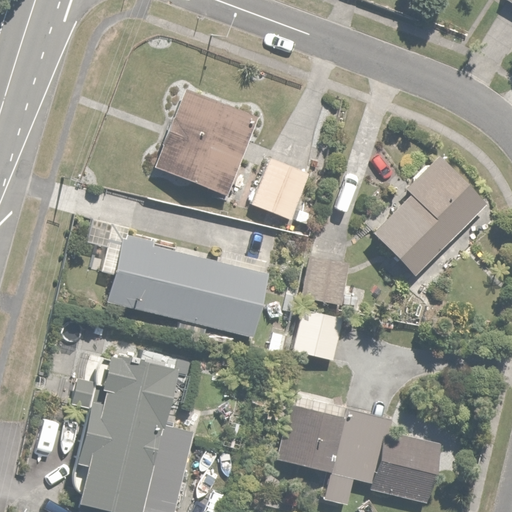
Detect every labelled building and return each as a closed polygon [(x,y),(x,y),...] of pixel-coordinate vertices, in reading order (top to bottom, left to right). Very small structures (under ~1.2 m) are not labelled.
[(257,114),(184,86),(153,168),(227,196),(257,114)] [(406,274),(484,203),(439,154),(403,188),(409,195),(368,233),(406,274)] [(309,173),(269,157),(250,206),(290,222),(309,173)] [(102,245),(99,261),(96,272),(112,275),(106,303),(254,335),(268,271),(262,269),(265,258),(219,248),(216,262),(119,241),(118,248),(102,245)] [(347,261),(307,255),(301,295),(341,301),(347,261)] [(342,322),(299,311),(290,349),(333,360),(342,322)] [(125,511),(171,511),(190,430),(162,423),(167,405),(171,406),(182,361),(140,352),(140,356),(127,353),(125,358),(105,353),(99,379),(74,373),(67,404),(86,408),(73,461),(84,463),(75,500),(125,511)] [(405,418),(293,391),(290,404),(277,459),(330,472),(324,500),(343,505),(349,479),(365,483),(363,491),(428,507),(442,448),(400,438),(404,421),(405,418)]
